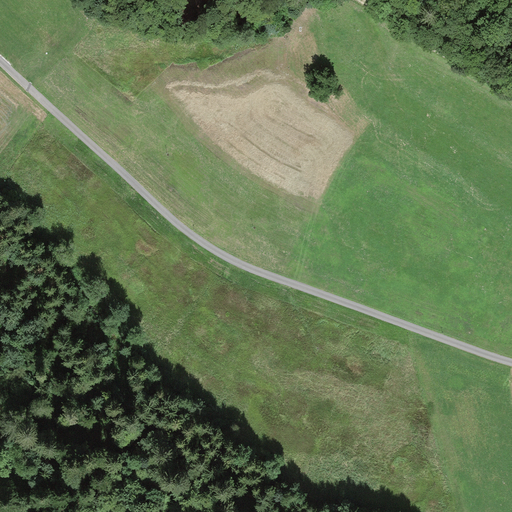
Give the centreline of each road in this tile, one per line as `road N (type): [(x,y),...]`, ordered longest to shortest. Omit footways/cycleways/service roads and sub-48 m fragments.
road 1 (track): [(54,111),(182,231),(229,258),(511,366)]
road 2 (track): [(511,91),(356,0)]
road 3 (track): [(0,420),(117,511)]
